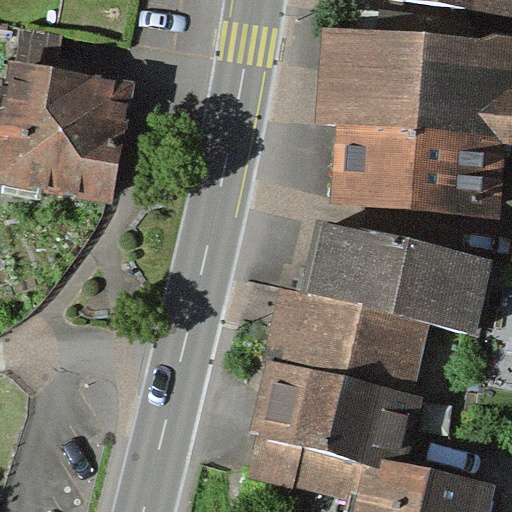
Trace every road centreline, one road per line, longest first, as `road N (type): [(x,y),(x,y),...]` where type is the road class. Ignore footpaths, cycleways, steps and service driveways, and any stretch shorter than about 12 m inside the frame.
road 1 (secondary): [(254,0),(145,511)]
road 2 (track): [(177,363),(29,359),(0,367)]
